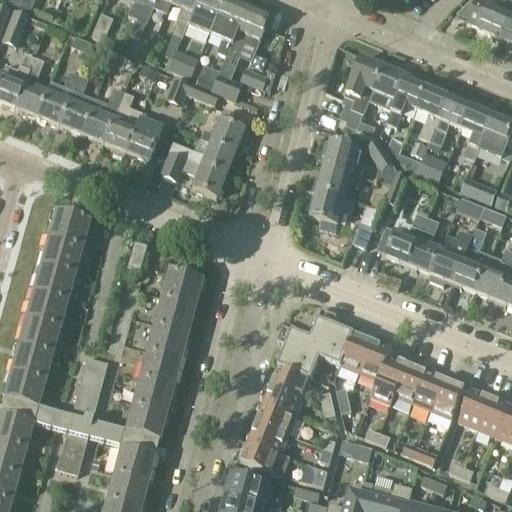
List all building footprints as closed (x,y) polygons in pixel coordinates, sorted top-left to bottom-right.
[(133,0),(131,6),(133,7),(127,20),(136,24),(137,24),(147,0),(133,0)] [(146,28),(157,2),(170,8),(172,0),(147,0),(137,24),(136,24),(129,41),(138,45),(145,27),(146,28)] [(172,0),(170,8),(180,12),(176,22),(178,23),(171,39),(181,43),(186,30),(191,17),(198,0),(172,0)] [(198,0),(191,17),(186,30),(208,40),(214,26),(213,26),(224,0),(198,0)] [(216,57),(225,61),(247,10),(239,7),(241,3),(233,0),(224,0),(213,26),(214,26),(208,40),(221,45),(216,57)] [(477,34),(501,44),(511,17),(511,7),(494,0),(476,0),(457,19),(458,20),(459,19),(470,24),(468,29),(478,33),(477,34)] [(217,80),(229,85),(245,48),(256,52),(270,20),(269,20),(271,16),(257,10),(255,14),(247,10),(225,61),(217,80)] [(13,16),(1,47),(16,53),(29,22),(13,16)] [(511,17),(501,44),(510,48),(507,54),(511,55),(511,17)] [(92,43),(102,47),(112,24),(100,19),(91,40),(92,43)] [(91,49),(74,42),(70,52),(87,59),(91,49)] [(108,67),(112,58),(100,52),(96,62),(108,67)] [(126,63),(112,58),(108,67),(122,73),(126,63)] [(24,59),(19,71),(29,75),(34,63),(24,59)] [(369,107),(374,96),(374,95),(384,71),(362,61),(351,86),(352,86),(342,109),(345,110),(353,113),(353,114),(364,119),(369,107)] [(34,63),(29,75),(27,79),(36,82),(43,66),(34,63)] [(194,75),(180,69),(176,78),(190,83),(194,75)] [(0,81),(0,107),(14,113),(23,90),(27,79),(29,75),(19,71),(17,76),(5,71),(1,81),(0,81)] [(374,95),(374,96),(369,107),(391,116),(395,105),(396,105),(406,80),(384,71),(374,95)] [(46,99),(36,122),(59,131),(68,108),(78,81),(69,77),(63,92),(50,87),(45,98),(46,99)] [(210,97),(215,87),(199,80),(195,90),(210,97)] [(241,90),(229,85),(217,80),(215,87),(210,97),(234,107),(241,90)] [(379,141),(384,145),(388,142),(397,132),(402,119),(406,109),(418,114),(428,90),(406,80),(396,105),(395,105),(391,116),(385,128),(379,141)] [(87,84),(78,81),(68,108),(59,131),(80,139),(89,116),(93,104),(81,100),(87,84)] [(180,112),(185,101),(189,90),(173,83),(163,106),(180,112)] [(428,90),(418,114),(429,119),(425,129),(419,142),(430,147),(436,133),(440,124),(450,99),(443,96),(445,90),(431,84),(429,90),(428,90)] [(46,99),(45,98),(23,90),(14,113),(36,122),(46,99)] [(189,90),(185,101),(213,112),(217,101),(189,90)] [(103,148),(123,98),(113,94),(107,109),(93,104),(89,116),(80,139),(103,148)] [(125,157),(141,118),(128,113),(133,102),(123,98),(103,148),(114,153),(113,157),(122,161),(125,157)] [(472,108),(450,99),(440,124),(436,133),(446,138),(450,128),(462,133),(472,108)] [(495,118),(472,108),(462,133),(474,138),(469,149),(468,149),(464,161),(475,165),(480,154),(485,143),(484,142),(495,118)] [(353,113),(345,110),(340,123),(348,127),(346,131),(357,135),(364,119),(353,114),(353,113)] [(199,144),(209,148),(234,158),(243,135),(234,131),(238,123),(222,117),(213,139),(203,135),(199,144)] [(485,143),(480,154),(509,167),(511,160),(511,119),(504,117),(503,119),(502,121),(495,118),(484,142),(485,143)] [(162,126),(141,118),(125,157),(148,167),(157,144),(157,143),(160,137),(163,130),(162,126)] [(361,127),(357,135),(357,136),(372,142),(376,133),(361,127)] [(447,138),(446,138),(436,133),(430,147),(441,151),(447,138)] [(399,159),(404,147),(392,143),(389,151),(397,164),(399,160),(399,159)] [(327,160),(324,172),(351,180),(361,182),(364,171),(354,169),(360,149),(343,145),(342,149),(331,146),(330,148),(326,146),(323,159),(327,160)] [(381,177),(394,169),(379,147),(377,146),(366,154),(381,177)] [(410,158),(423,163),(428,151),(415,146),(410,158)] [(225,180),(234,158),(209,148),(205,160),(172,147),(168,157),(170,157),(169,158),(225,180)] [(225,180),(169,158),(160,180),(176,187),(181,175),(196,180),(191,193),(216,203),(225,180)] [(345,205),(345,204),(351,180),(324,172),(321,182),(317,181),(314,194),(318,195),(317,198),(345,205)] [(387,202),(384,208),(397,212),(409,182),(397,177),(387,202)] [(480,188),(474,202),(491,209),(497,195),(480,188)] [(386,201),(376,197),(371,210),(381,214),(386,201)] [(507,216),(507,215),(511,203),(511,201),(502,197),(496,211),(496,212),(507,216)] [(355,206),(345,204),(345,205),(317,198),(314,209),(311,208),(308,219),(311,220),(311,222),(326,226),(324,234),(336,237),(342,216),(352,218),(355,206)] [(375,231),(374,231),(380,214),(370,212),(364,227),(361,226),(353,247),(366,253),(375,231)] [(70,422),(38,414),(90,226),(54,216),(0,411),(0,511),(10,511),(33,431),(86,445),(119,453),(103,511),(142,511),(203,284),(167,274),(124,436),(91,428),(107,368),(86,363),(70,422)] [(409,270),(427,223),(417,218),(408,241),(387,232),(378,255),(387,259),(386,261),(409,270)] [(439,227),(427,223),(409,270),(431,279),(441,254),(430,249),(439,227)] [(453,287),(472,241),(461,236),(452,258),(441,254),(431,279),(453,287)] [(484,245),(472,241),(453,287),(476,297),(490,261),(479,256),(484,245)] [(140,275),(147,250),(134,246),(127,271),(140,275)] [(497,305),(511,269),(511,256),(506,254),(501,265),(490,261),(476,297),(497,305)] [(511,269),(497,305),(511,311),(511,269)] [(312,339),(321,361),(341,369),(354,335),(334,328),(338,319),(320,311),(316,321),(319,323),(314,338),(312,339)] [(280,370),(313,383),(321,361),(312,339),(310,339),(295,333),(296,330),(286,326),(279,344),(288,347),(279,369),(280,369),(280,370)] [(354,335),(341,369),(360,377),(373,344),(356,337),(356,336),(354,335)] [(373,344),(360,377),(378,384),(379,384),(392,351),(373,344)] [(379,384),(378,384),(370,404),(390,411),(395,399),(408,366),(391,359),(394,352),(392,351),(379,384)] [(408,366),(395,399),(414,407),(427,374),(408,366)] [(272,389),(305,402),(313,383),(280,370),(272,389)] [(427,374),(414,407),(433,414),(446,382),(427,374)] [(446,382),(433,414),(429,423),(450,431),(466,390),(446,382)] [(265,407),(298,420),(305,402),(272,389),(265,407)] [(336,396),(338,406),(349,404),(347,394),(336,396)] [(477,434),(490,402),(471,394),(458,427),(477,434)] [(320,400),(322,409),(323,409),(332,407),(330,397),(320,400)] [(496,442),(510,409),(490,402),(477,434),(496,442)] [(349,404),(338,406),(341,419),(352,416),(349,404)] [(258,426),(290,439),(298,420),(265,407),(258,426)] [(323,409),(322,409),(325,422),(335,420),(332,407),(323,409)] [(511,448),(511,410),(510,409),(496,442),(511,448)] [(286,449),(290,439),(258,426),(250,445),(261,449),(283,457),(286,449)] [(376,447),(380,438),(369,434),(365,443),(376,447)] [(390,442),(380,438),(376,447),(386,452),(390,442)] [(63,449),(56,475),(77,481),(85,449),(86,445),(65,440),(63,449)] [(325,444),(323,452),(333,455),(335,447),(325,444)] [(250,445),(242,464),(283,481),(291,461),(283,457),(261,449),(250,445)] [(413,463),(417,453),(406,449),(402,459),(413,463)] [(333,455),(323,452),(319,466),(329,468),(333,455)] [(437,461),(417,453),(413,463),(433,471),(437,461)] [(99,466),(93,464),(91,474),(97,475),(99,466)] [(449,477),(459,481),(463,472),(453,467),(449,477)] [(463,472),(459,481),(470,486),(474,476),(463,472)] [(327,476),(317,473),(313,489),(323,492),(327,476)] [(234,480),(228,501),(263,510),(263,511),(267,511),(273,490),(234,480)] [(421,490),(433,495),(436,486),(425,481),(421,490)] [(364,486),(361,498),(371,500),(373,491),(374,489),(364,486)] [(436,486),(433,495),(444,499),(447,490),(436,486)] [(484,498),(495,502),(499,493),(488,488),(484,498)] [(407,511),(408,510),(409,510),(413,494),(395,489),(393,496),(373,491),(371,500),(372,500),(368,511),(407,511)] [(295,501),(307,504),(309,495),(297,492),(295,501)] [(499,493),(495,502),(505,507),(509,497),(499,493)] [(309,495),(307,504),(318,507),(321,499),(309,495)] [(368,511),(372,500),(371,500),(361,498),(351,495),(346,511),(344,511),(330,508),(328,511),(368,511)] [(470,508),(479,511),(482,504),(483,505),(484,502),(474,499),(470,508)] [(262,511),(263,511),(263,510),(228,501),(225,511),(262,511)]
